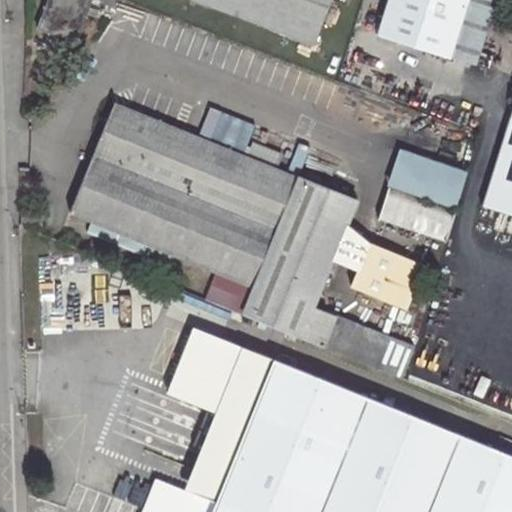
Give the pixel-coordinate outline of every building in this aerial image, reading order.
[(76,41),(91,0),(45,0),(35,25),(76,41)] [(187,0),(311,46),(328,0),(187,0)] [(472,65),(492,0),(383,0),(373,34),(472,65)] [(68,214),(249,287),(239,312),(402,379),(415,347),(315,304),(357,201),(111,102),(68,214)] [(511,214),(511,105),(481,205),(511,214)] [(402,150),(382,223),(452,242),(472,169),(402,150)] [(247,350),(217,423),(241,433),(271,360),(247,350)] [(208,511),(511,511),(511,457),(271,360),(241,433),(208,511)]
